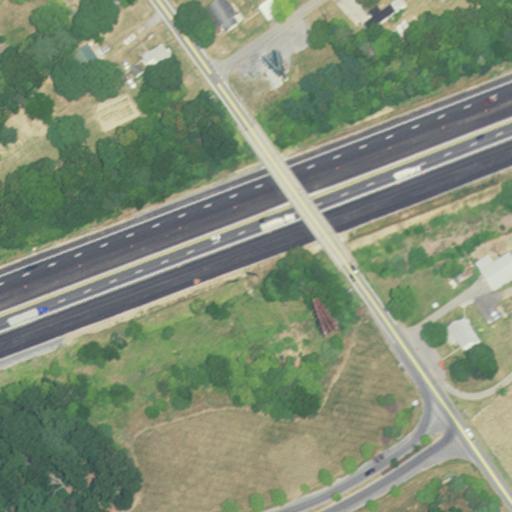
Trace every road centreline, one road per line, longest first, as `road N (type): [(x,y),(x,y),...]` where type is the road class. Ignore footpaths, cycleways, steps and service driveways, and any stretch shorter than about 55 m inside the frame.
road 1 (motorway): [(0,342),(511,148)]
road 2 (motorway): [(511,90),(0,283)]
road 3 (tertiary): [(511,495),(353,269)]
road 4 (tertiary): [(353,269),(248,121)]
road 5 (residential): [(457,421),(305,511)]
road 6 (tertiary): [(248,121),(157,0)]
road 7 (residential): [(212,73),(308,0)]
